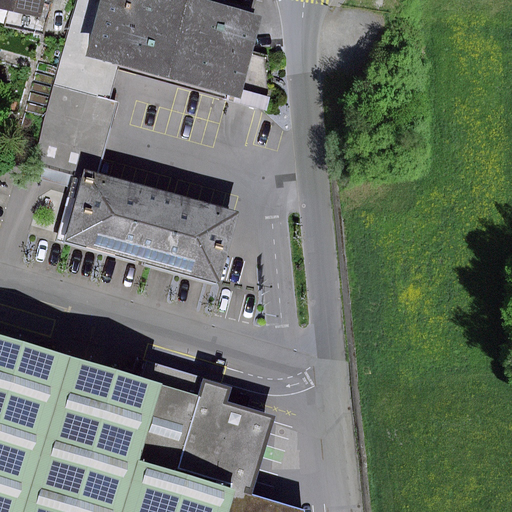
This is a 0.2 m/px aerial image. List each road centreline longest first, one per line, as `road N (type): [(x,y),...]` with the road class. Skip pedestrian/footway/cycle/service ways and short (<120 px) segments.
road 1 (unclassified): [(348,511),(297,0)]
road 2 (unknown): [(339,415),(91,341)]
road 3 (unknown): [(313,154),(135,115)]
road 4 (unknown): [(37,511),(91,341)]
